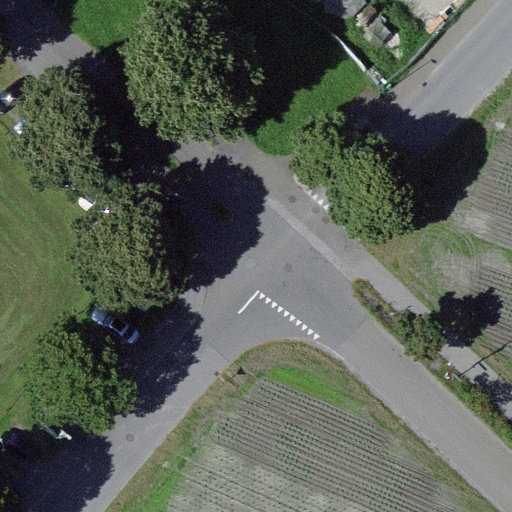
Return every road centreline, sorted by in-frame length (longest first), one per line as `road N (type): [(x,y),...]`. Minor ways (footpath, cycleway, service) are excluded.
road 1 (unclassified): [(0,0),(279,265)]
road 2 (residential): [(279,265),(511,29)]
road 3 (residential): [(68,511),(279,265)]
road 4 (unclassified): [(279,265),(511,475)]
